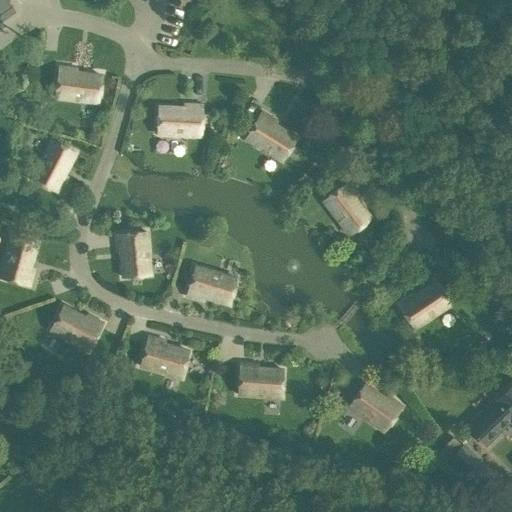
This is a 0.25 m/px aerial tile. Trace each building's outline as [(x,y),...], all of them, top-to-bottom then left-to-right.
[(3,0),(0,0),(0,14),(9,8),(3,0)] [(98,102),(101,75),(76,72),(77,69),(58,66),(55,97),(98,102)] [(157,133),(176,134),(200,135),(202,105),(184,104),(183,107),(158,106),(157,133)] [(276,121),(260,112),(245,137),(282,160),(296,137),(274,124),(276,121)] [(31,178),(58,192),(67,176),(64,174),(75,152),(51,140),(31,178)] [(358,195),(347,181),(322,199),(349,234),(371,217),(355,197),(358,195)] [(121,252),(122,272),(123,277),(150,274),(146,231),(116,234),(117,252),(121,252)] [(0,274),(0,277),(29,285),(33,267),(30,266),(37,242),(11,235),(0,274)] [(229,303),(236,277),(194,265),(186,295),(204,300),(205,297),(229,303)] [(412,292),(397,302),(414,328),(450,303),(435,281),(414,295),(412,292)] [(50,329),(58,333),(88,350),(103,323),(86,314),(85,317),(63,305),(50,329)] [(165,341),(147,336),(139,365),(181,377),(189,350),(164,344),(165,341)] [(258,364),(240,363),(238,393),(281,396),(283,369),(258,367),(258,364)] [(511,422),(511,382),(467,425),(484,443),(509,419),(511,422)] [(384,430),(402,406),(387,395),(385,397),(365,383),(349,405),(384,430)] [(447,459),(439,467),(455,484),(463,476),(472,485),(487,471),(462,445),(447,459)]
